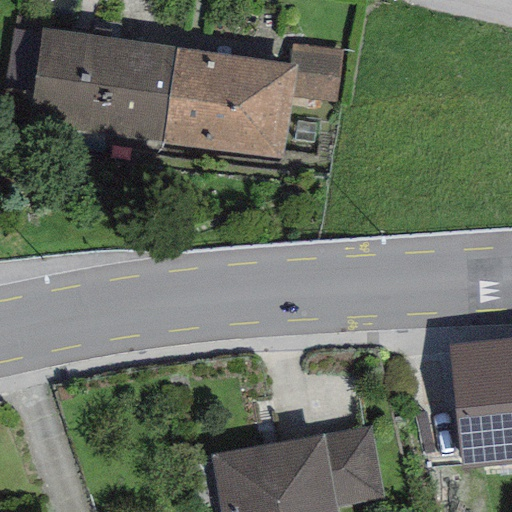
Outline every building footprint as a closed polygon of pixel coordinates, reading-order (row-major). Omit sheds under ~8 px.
[(163,142),(176,48),(38,28),(24,122),(163,142)] [(289,65),(176,48),(163,142),(284,160),(293,96),(336,103),(345,50),(291,42),(289,65)] [(511,339),(448,346),(460,470),(511,465),(511,339)] [(323,436),(335,507),(382,499),(370,428),(323,436)] [(210,455),(219,511),(336,511),(335,507),(323,436),(210,455)]
